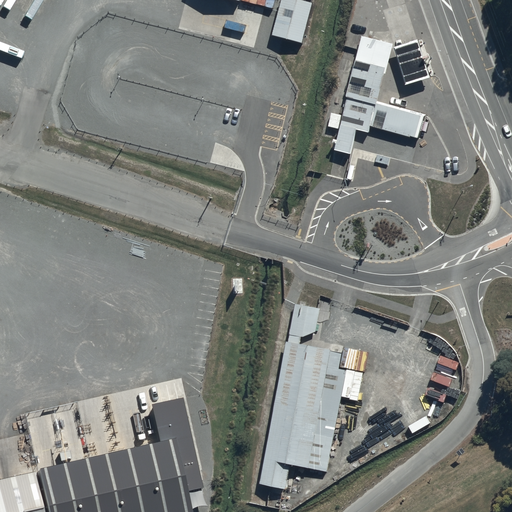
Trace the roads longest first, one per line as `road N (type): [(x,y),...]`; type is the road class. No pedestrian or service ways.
road 1 (unclassified): [(450,262),(374,274),(0,151)]
road 2 (unclassified): [(450,262),(481,352),(472,413),(358,511)]
road 3 (secondary): [(511,181),(444,0)]
road 4 (unknown): [(0,350),(70,359),(171,342)]
road 5 (unknown): [(9,154),(52,39)]
